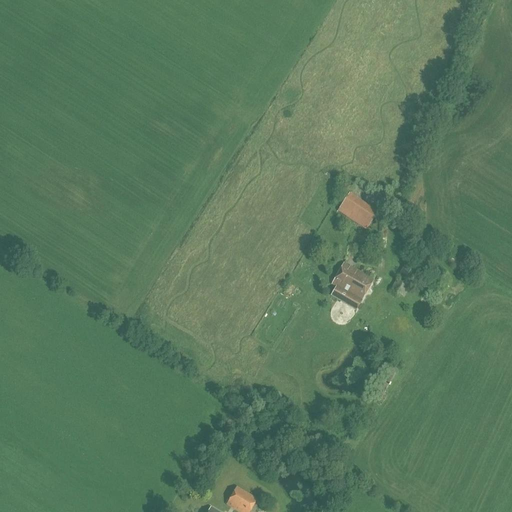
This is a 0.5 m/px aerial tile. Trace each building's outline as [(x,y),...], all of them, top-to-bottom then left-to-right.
[(339,213),(365,230),(368,225),(376,213),(350,196),(339,213)] [(441,259),(467,276),(472,269),(446,251),(441,259)] [(330,296),(356,311),(361,302),(373,281),(343,264),(331,285),(336,288),(333,292),(330,296)] [(390,289),(404,298),(417,274),(403,267),(390,289)] [(371,398),(379,402),(398,370),(390,366),(371,398)] [(226,505),(237,511),(250,511),(257,500),(237,487),(226,505)]
